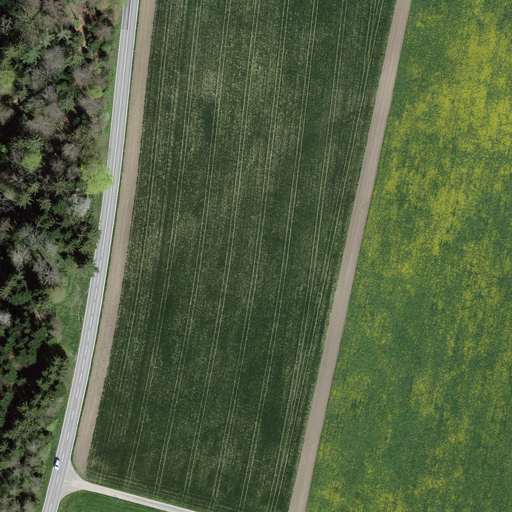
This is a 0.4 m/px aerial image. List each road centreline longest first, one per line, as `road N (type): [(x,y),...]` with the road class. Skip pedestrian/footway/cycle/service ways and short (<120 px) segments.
road 1 (tertiary): [(57,478),(96,295),(131,0)]
road 2 (residential): [(57,478),(184,511)]
